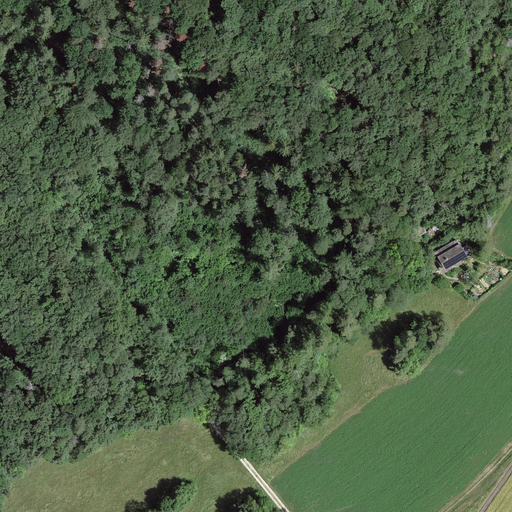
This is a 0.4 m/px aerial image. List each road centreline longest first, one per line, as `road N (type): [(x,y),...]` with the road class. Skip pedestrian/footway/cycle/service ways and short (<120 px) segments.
road 1 (track): [(0,481),(103,382)]
road 2 (track): [(283,511),(198,402)]
